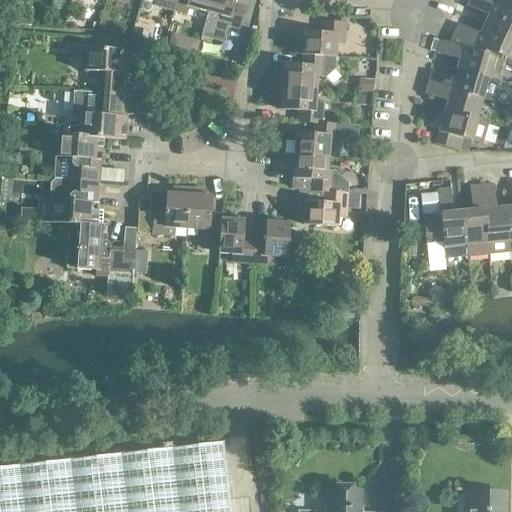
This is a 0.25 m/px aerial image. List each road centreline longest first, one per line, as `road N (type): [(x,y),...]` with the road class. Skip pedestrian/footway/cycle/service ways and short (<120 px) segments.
road 1 (unclassified): [(122,405),(234,387),(381,401)]
road 2 (residential): [(152,156),(256,153),(273,0)]
road 3 (residential): [(413,25),(387,185)]
road 4 (residential): [(387,185),(376,322)]
road 5 (unclassified): [(381,401),(511,402)]
road 6 (residential): [(387,185),(467,166),(511,166)]
